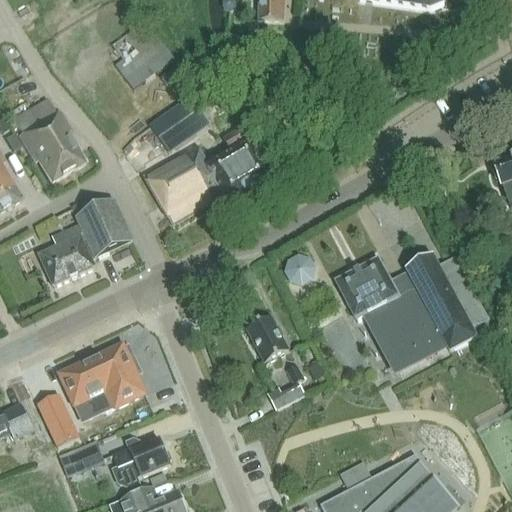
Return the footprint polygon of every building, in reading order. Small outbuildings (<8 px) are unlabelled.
[(222,12),(226,15),(232,15),(236,11),(236,5),(232,0),(227,1),(222,6),(222,12)] [(260,0),(259,25),(284,26),(285,0),(260,0)] [(360,0),(360,4),(432,13),(444,8),(445,0),(360,0)] [(250,25),(250,40),(252,39),(259,34),(258,25),(250,25)] [(174,63),(155,38),(152,34),(146,39),(138,29),(114,47),(123,61),(125,63),(116,69),(134,94),(168,69),(174,63)] [(230,37),(230,51),(242,44),(230,37)] [(230,210),(275,183),(252,144),(251,145),(243,131),(224,142),(229,150),(220,155),(224,161),(210,169),(198,149),(192,140),(210,128),(190,101),(151,130),(175,163),(144,181),(173,229),(224,199),(230,210)] [(59,117),(57,119),(48,103),(14,122),(24,138),(21,139),(36,166),(39,164),(52,187),(86,168),(68,136),(70,135),(59,117)] [(288,107),(281,111),(279,117),(282,122),(287,123),(294,119),(296,115),(293,109),(288,107)] [(0,123),(0,128),(4,136),(10,132),(4,122),(0,123)] [(0,216),(23,203),(0,163),(0,216)] [(511,163),(496,171),(497,174),(495,178),(494,179),(497,185),(498,185),(502,187),(503,191),(504,191),(511,211),(511,163)] [(93,265),(114,255),(133,246),(114,205),(77,222),(80,227),(68,233),(52,240),(53,242),(57,251),(39,259),(54,292),(96,272),(93,265)] [(320,280),(310,254),(284,264),(294,290),(320,280)] [(411,282),(436,328),(450,352),(452,356),(478,342),(474,335),(473,333),(490,324),(456,261),(448,265),(439,270),(435,261),(408,275),(407,276),(411,282)] [(436,328),(411,282),(394,291),(379,264),(337,286),(358,325),(363,323),(395,382),(450,352),(436,328)] [(272,321),(247,334),(266,368),(290,355),(272,321)] [(84,426),(117,410),(118,411),(145,398),(137,380),(138,380),(137,379),(143,377),(130,349),(124,351),(124,350),(62,380),(84,426)] [(320,365),(309,371),(315,383),(327,377),(320,365)] [(295,389),(281,397),(278,391),(267,397),(276,415),(284,410),(305,399),(299,387),(306,383),(298,369),(287,375),(295,389)] [(80,441),(64,407),(45,416),(61,450),(80,441)] [(35,435),(22,408),(4,417),(2,412),(0,412),(0,443),(12,437),(15,444),(35,435)] [(58,455),(48,432),(36,438),(46,461),(58,455)] [(130,453),(114,459),(118,470),(112,473),(118,489),(129,493),(141,488),(139,482),(171,469),(161,444),(144,451),(141,445),(134,442),(127,445),(130,453)] [(104,465),(98,449),(74,459),(81,475),(104,465)] [(364,467),(341,480),(349,495),(321,509),(322,511),(457,511),(462,509),(418,459),(373,484),(364,467)] [(185,511),(179,495),(159,503),(154,491),(143,496),(109,510),(109,511),(185,511)]
